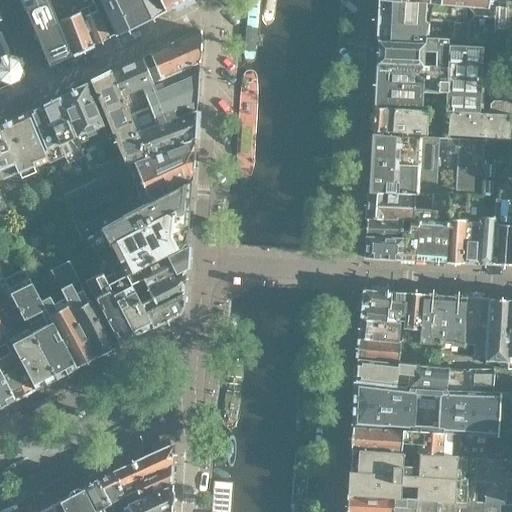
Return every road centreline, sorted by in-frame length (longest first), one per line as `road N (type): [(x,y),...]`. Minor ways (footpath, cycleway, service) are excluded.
road 1 (residential): [(213,12),(44,88),(7,0)]
road 2 (residential): [(339,269),(357,0)]
road 3 (residential): [(213,12),(204,264)]
road 4 (residential): [(328,511),(339,269)]
road 5 (residential): [(196,344),(159,354),(0,439)]
road 6 (residential): [(0,507),(161,419),(192,416)]
road 7 (residential): [(511,281),(339,269)]
road 8 (residential): [(204,264),(339,269)]
